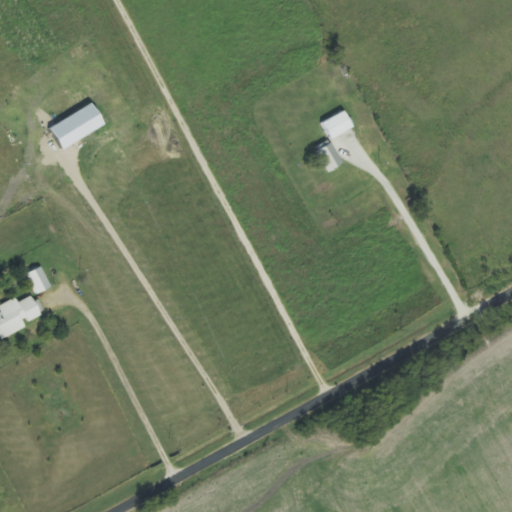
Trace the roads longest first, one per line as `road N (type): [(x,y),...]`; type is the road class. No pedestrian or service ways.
road 1 (residential): [(329,395),(112,0)]
road 2 (residential): [(119,511),(511,293)]
